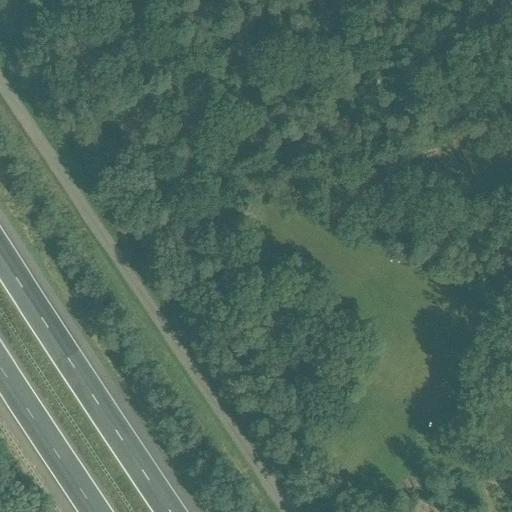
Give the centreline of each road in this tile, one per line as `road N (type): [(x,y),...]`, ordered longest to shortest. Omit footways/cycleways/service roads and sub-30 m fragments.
road 1 (unclassified): [(287,511),(0,78)]
road 2 (motorway): [(171,511),(0,249)]
road 3 (motorway): [(0,367),(94,511)]
